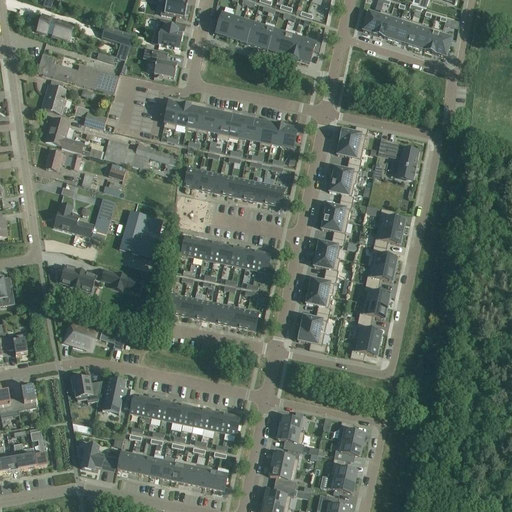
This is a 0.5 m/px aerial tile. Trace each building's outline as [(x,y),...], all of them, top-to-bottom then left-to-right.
[(45,0),(43,8),(51,11),(54,0),(45,0)] [(158,0),(158,2),(164,3),(161,17),(172,19),(172,17),(185,20),(186,16),(188,17),(189,8),(187,8),(188,4),(168,0),(158,0)] [(420,0),(418,9),(426,11),(429,0),(420,0)] [(365,25),(363,33),(370,35),(371,35),(373,36),(372,36),(373,36),(381,13),(380,13),(379,18),(369,14),(366,22),(366,23),(365,25),(365,24),(365,25)] [(381,13),(373,36),(374,37),(374,36),(376,37),(377,38),(377,37),(384,39),(391,16),(381,13)] [(223,14),(216,36),(227,39),(233,18),(223,14)] [(391,16),(384,39),(384,40),(385,40),(387,40),(387,41),(388,41),(394,43),(401,20),(401,19),(400,21),(391,18),(391,17),(391,16)] [(42,18),(37,34),(68,43),(74,27),(51,20),(51,19),(42,17),(42,18)] [(233,18),(227,39),(237,43),(238,40),(244,21),(233,18)] [(401,20),(394,43),(401,45),(402,45),(403,46),(404,46),(412,23),(401,20)] [(445,24),(444,27),(457,31),(459,24),(446,20),(445,24)] [(156,32),(153,45),(178,51),(181,37),(176,36),(177,32),(174,31),(176,25),(160,21),(158,32),(156,32)] [(244,21),(238,40),(248,43),(254,24),(244,21)] [(412,23),(404,46),(405,46),(407,47),(408,47),(415,49),(422,26),(412,23)] [(254,24),(248,43),(258,46),(264,27),(254,24)] [(264,27),(258,46),(268,50),(275,30),(264,26),(264,27)] [(422,26),(415,49),(421,51),(422,52),(422,51),(424,52),(425,53),(425,52),(432,29),(431,30),(422,27),(422,26)] [(105,28),(101,40),(120,46),(130,49),(133,37),(126,35),(105,28)] [(432,29),(425,52),(431,55),(432,55),(434,55),(434,56),(435,56),(443,33),(432,29)] [(268,50),(267,52),(279,56),(279,53),(285,34),(286,33),(275,30),(268,50)] [(443,33),(435,56),(436,56),(438,56),(438,57),(439,57),(446,59),(448,52),(449,52),(449,51),(449,49),(450,48),(449,48),(453,38),(442,35),(443,33)] [(285,34),(279,53),(289,56),(295,37),(285,34)] [(289,56),(288,58),(299,62),(305,41),(295,37),(289,56)] [(305,41),(299,62),(309,65),(313,54),(316,44),(305,41)] [(316,44),(313,54),(319,56),(320,55),(321,48),(321,46),(316,44)] [(153,52),(150,62),(156,64),(154,77),(155,77),(154,80),(162,81),(163,78),(174,81),(177,67),(166,65),(166,63),(167,63),(168,55),(153,52)] [(99,54),(97,61),(114,66),(116,60),(99,54)] [(43,56),(37,75),(47,77),(115,98),(121,79),(80,67),(78,73),(54,66),(56,60),(52,59),(43,56)] [(49,88),(42,111),(52,114),(62,117),(65,118),(67,110),(64,109),(68,94),(58,91),(49,88)] [(83,91),(81,97),(93,101),(95,95),(83,91)] [(169,105),(164,130),(175,132),(180,108),(169,105)] [(77,108),(75,117),(86,120),(84,126),(104,132),(107,122),(108,119),(97,116),(97,114),(77,108)] [(180,108),(175,132),(176,127),(186,129),(185,132),(186,132),(191,110),(190,110),(180,108)] [(191,110),(186,132),(197,134),(201,112),(191,110)] [(201,112),(197,134),(207,136),(212,114),(201,112)] [(212,114),(207,136),(208,136),(208,134),(218,136),(217,141),(222,116),(212,114)] [(222,116),(217,141),(228,143),(233,117),(232,118),(222,116)] [(233,117),(228,143),(229,140),(239,143),(244,119),(233,117)] [(244,119),(239,143),(240,140),(250,142),(254,122),(244,119)] [(52,121),(46,144),(55,147),(57,147),(62,149),(62,150),(81,156),(82,156),(85,156),(104,162),(123,167),(123,168),(128,170),(129,167),(140,171),(139,173),(143,175),(144,172),(175,183),(178,159),(171,157),(171,155),(138,145),(135,155),(127,153),(129,147),(109,142),(105,154),(91,150),(90,154),(86,153),(83,152),(85,145),(65,139),(70,126),(62,123),(52,121)] [(254,122),(250,142),(260,144),(259,147),(260,147),(264,125),(255,123),(255,122),(254,122)] [(264,125),(260,147),(271,149),(275,127),(264,125)] [(275,127),(271,149),(272,147),(282,149),(286,129),(275,127)] [(286,129),(282,149),(293,151),(297,132),(286,129)] [(355,135),(354,135),(366,137),(367,138),(368,131),(356,129),(355,135)] [(340,144),(339,145),(340,145),(363,150),(366,137),(354,135),(355,135),(354,135),(354,134),(350,134),(343,132),(342,132),(342,133),(340,144)] [(339,147),(337,157),(345,159),(348,160),(349,159),(349,160),(361,162),(363,150),(340,145),(339,146),(339,147)] [(387,148),(385,157),(394,159),(394,158),(401,160),(400,162),(400,163),(401,163),(397,179),(405,181),(404,181),(412,182),(418,154),(407,152),(387,148)] [(50,154),(46,171),(56,174),(58,174),(60,165),(66,166),(70,167),(69,171),(78,173),(81,161),(68,158),(60,156),(50,154)] [(348,160),(347,166),(360,168),(362,162),(361,162),(349,160),(349,159),(348,160)] [(112,165),(108,179),(123,183),(127,170),(112,165)] [(347,166),(346,172),(358,175),(359,175),(360,168),(347,166)] [(376,166),(374,174),(382,175),(384,168),(376,166)] [(331,180),(331,181),(331,182),(355,187),(358,175),(346,172),(345,172),(341,171),(333,169),(331,180)] [(188,170),(185,189),(195,191),(199,172),(188,170)] [(199,172),(195,191),(206,194),(210,174),(199,172)] [(210,174),(206,194),(217,196),(221,177),(210,174)] [(85,175),(81,188),(90,190),(93,177),(85,175)] [(221,177),(217,196),(227,198),(231,179),(221,177)] [(231,179),(227,198),(238,200),(242,181),(231,179)] [(242,181),(238,200),(248,202),(252,183),(242,181)] [(330,184),(328,194),(336,196),(340,197),(341,197),(352,199),(354,187),(355,187),(331,182),(331,183),(330,183),(330,184)] [(105,188),(104,194),(118,198),(119,193),(120,193),(122,186),(110,183),(108,189),(105,188)] [(252,183),(248,202),(259,205),(263,185),(252,183)] [(263,185),(259,205),(269,207),(273,188),(263,185)] [(273,188),(269,207),(280,209),(284,190),(273,188)] [(62,196),(73,198),(74,191),(63,189),(62,196)] [(341,197),(339,203),(353,206),(354,199),(352,199),(341,197)] [(94,227),(93,230),(107,234),(115,204),(102,200),(98,217),(97,217),(94,227)] [(339,203),(338,209),(350,212),(351,212),(353,206),(339,203)] [(58,213),(54,229),(75,236),(80,217),(72,214),(73,210),(61,206),(59,214),(58,213)] [(323,217),(323,218),(323,219),(348,224),(350,212),(338,209),(337,209),(334,208),(333,208),(326,207),(324,217),(323,217)] [(377,230),(402,235),(403,234),(405,228),(404,228),(405,223),(393,221),(394,214),(381,212),(377,230)] [(91,217),(81,214),(80,217),(75,236),(90,240),(93,230),(94,227),(94,226),(89,224),(91,217)] [(130,214),(119,251),(152,261),(156,249),(167,251),(171,237),(160,234),(163,223),(130,214)] [(323,221),(320,232),(328,233),(332,234),(333,234),(345,236),(348,224),(323,219),(323,220),(322,221),(323,221)] [(373,249),(386,251),(387,251),(388,244),(400,247),(401,242),(402,242),(403,237),(402,236),(402,235),(377,230),(373,249)] [(333,234),(332,240),(345,243),(346,237),(345,236),(333,234)] [(185,238),(181,257),(192,260),(196,241),(185,238)] [(332,240),(330,246),(340,249),(344,249),(345,243),(332,240)] [(196,241),(192,260),(203,262),(207,243),(196,241)] [(207,243),(203,262),(213,264),(217,245),(207,243)] [(316,254),(315,255),(316,255),(315,256),(340,261),(338,260),(340,249),(330,246),(329,246),(330,246),(326,245),(326,246),(318,244),(316,254)] [(217,245),(213,264),(224,266),(228,247),(217,245)] [(228,247),(224,266),(235,268),(239,249),(228,247)] [(239,249),(235,268),(245,271),(249,252),(239,249)] [(373,249),(369,267),(394,273),(395,271),(396,271),(397,266),(396,265),(397,261),(385,258),(386,251),(373,249)] [(249,252),(245,271),(256,273),(260,254),(249,252)] [(260,254),(256,273),(267,275),(271,256),(260,254)] [(315,258),(313,269),(321,270),(321,271),(324,271),(325,271),(337,274),(340,261),(315,256),(315,258),(315,257),(315,258)] [(369,267),(366,286),(368,286),(379,289),(380,282),(392,284),(393,279),(394,280),(395,274),(394,274),(394,273),(369,267)] [(65,270),(60,285),(71,288),(71,289),(72,290),(69,296),(78,299),(80,292),(81,292),(81,291),(91,295),(96,279),(86,276),(86,275),(76,272),(76,273),(65,270)] [(325,271),(324,277),(337,280),(338,274),(337,274),(325,271)] [(104,272),(101,282),(113,285),(115,286),(116,282),(123,284),(122,288),(138,293),(141,283),(126,279),(127,278),(117,275),(117,276),(104,272)] [(324,277),(322,284),(335,286),(336,286),(337,280),(324,277)] [(0,300),(1,301),(2,309),(15,306),(12,289),(5,290),(3,280),(0,280),(0,300)] [(308,292),(308,293),(332,298),(335,286),(322,284),(322,283),(318,282),(318,283),(310,281),(308,291),(308,292)] [(363,304),(363,305),(387,310),(387,308),(388,309),(389,303),(388,303),(389,298),(377,295),(379,289),(368,286),(364,305),(363,304)] [(307,296),(305,306),(313,307),(313,308),(317,308),(328,310),(331,299),(332,299),(332,298),(308,293),(307,295),(307,296)] [(173,296),(169,316),(180,318),(184,299),(173,296)] [(184,299),(180,318),(191,320),(195,301),(184,299)] [(195,301),(191,320),(201,322),(205,303),(195,301)] [(205,303),(201,322),(212,324),(216,305),(205,303)] [(216,305),(212,324),(222,327),(226,308),(216,305)] [(360,315),(358,323),(371,326),(372,319),(384,321),(385,317),(386,317),(387,311),(387,310),(363,305),(361,316),(360,315)] [(226,308),(222,327),(233,329),(237,310),(226,308)] [(317,308),(316,314),(329,317),(331,311),(328,310),(317,308)] [(237,310),(233,329),(244,331),(248,312),(237,310)] [(248,312),(244,331),(255,333),(259,314),(248,312)] [(315,321),(327,323),(328,324),(329,317),(316,314),(315,321)] [(301,329),(300,331),(324,336),(327,323),(315,321),(314,320),(311,320),(303,318),(301,328),(300,329),(301,329)] [(358,323),(354,342),(379,347),(381,335),(370,333),(371,326),(358,323)] [(67,336),(65,344),(83,350),(85,343),(92,345),(95,334),(94,334),(94,333),(84,330),(84,331),(70,326),(68,334),(69,334),(69,337),(67,336)] [(298,343),(298,344),(298,343),(306,345),(310,346),(310,345),(310,346),(322,348),(324,336),(300,331),(300,332),(298,343)] [(28,357),(24,336),(6,339),(8,352),(14,351),(16,359),(28,357)] [(114,346),(113,350),(122,353),(125,341),(117,338),(114,346)] [(352,353),(350,360),(363,363),(365,356),(377,359),(379,347),(354,342),(356,343),(354,353),(352,353)] [(310,346),(309,352),(322,354),(323,348),(322,348),(310,346)] [(82,379),(71,381),(73,394),(75,393),(76,400),(77,400),(78,403),(87,402),(88,405),(98,404),(102,384),(90,386),(90,381),(89,381),(83,382),(82,379)] [(109,380),(102,413),(103,413),(103,411),(119,414),(118,417),(119,417),(123,400),(126,400),(128,392),(125,391),(126,384),(109,380)] [(23,399),(16,400),(18,413),(37,410),(33,389),(21,391),(23,399)] [(8,394),(0,395),(0,414),(0,417),(18,413),(16,400),(10,402),(8,394)] [(130,412),(129,416),(140,418),(144,399),(133,396),(132,404),(130,412)] [(144,399),(140,418),(151,420),(155,401),(144,399)] [(155,401),(151,420),(161,422),(165,403),(155,401)] [(165,403),(161,422),(172,424),(176,405),(165,403)] [(176,405),(172,424),(183,427),(187,408),(176,405)] [(187,408),(183,427),(193,429),(197,410),(187,408)] [(197,410),(193,429),(204,431),(208,412),(197,410)] [(208,412),(204,431),(215,433),(218,414),(208,412)] [(218,414),(215,433),(225,435),(229,416),(218,414)] [(296,414),(294,422),(301,423),(303,416),(296,414)] [(229,416),(225,435),(236,438),(240,419),(229,416)] [(282,419),(280,430),(299,434),(301,423),(294,422),(282,419)] [(341,424),(340,431),(352,434),(354,427),(341,424)] [(92,435),(93,429),(74,426),(73,432),(92,435)] [(39,430),(30,432),(32,444),(38,443),(40,453),(34,454),(34,450),(33,450),(37,470),(47,468),(44,453),(45,452),(43,438),(42,438),(41,433),(39,433),(39,430)] [(280,430),(277,442),(289,444),(295,445),(302,447),(304,435),(299,434),(280,430)] [(340,431),(338,443),(362,448),(364,436),(352,434),(340,431)] [(338,443),(334,461),(346,464),(350,465),(351,459),(352,457),(360,459),(362,448),(338,443)] [(26,472),(21,446),(14,447),(15,453),(10,454),(13,474),(26,472)] [(22,446),(21,446),(26,472),(37,470),(33,450),(23,452),(22,446)] [(86,451),(76,449),(78,458),(84,460),(82,471),(94,473),(94,470),(95,469),(108,472),(111,461),(97,458),(99,450),(87,448),(86,451)] [(4,449),(0,449),(0,474),(0,476),(13,474),(10,454),(5,455),(4,449)] [(132,458),(128,474),(139,476),(142,460),(141,459),(142,454),(133,453),(132,458)] [(121,455),(118,471),(128,474),(132,458),(121,455)] [(274,457),(272,468),(296,473),(299,462),(298,462),(284,459),(274,457)] [(142,460),(139,476),(150,478),(153,462),(142,460)] [(174,466),(171,482),(181,485),(185,469),(186,464),(175,461),(174,466)] [(334,461),(332,469),(345,471),(346,464),(334,461)] [(153,462),(150,478),(161,480),(164,464),(154,462),(153,462)] [(164,464),(161,480),(171,482),(174,466),(164,464)] [(185,469),(181,485),(192,487),(195,471),(196,466),(186,464),(185,469)] [(195,471),(192,487),(203,489),(206,473),(207,468),(196,466),(195,471)] [(272,468),(270,479),(280,481),(297,485),(297,484),(294,483),(296,473),(272,468)] [(332,469),(330,480),(354,485),(357,474),(345,471),(332,469)] [(206,473),(203,489),(213,491),(217,475),(206,473)] [(217,475),(213,491),(224,493),(227,477),(217,475)] [(320,486),(320,489),(328,491),(334,492),(340,494),(352,496),(354,485),(330,480),(322,478),(320,486)] [(280,481),(278,488),(295,492),(297,485),(280,481)] [(278,488),(277,496),(293,499),(295,492),(278,488)] [(267,494),(264,505),(289,510),(291,499),(293,500),(293,499),(277,496),(267,494)] [(326,498),(324,506),(329,507),(331,507),(337,508),(338,508),(339,501),(326,498)]
